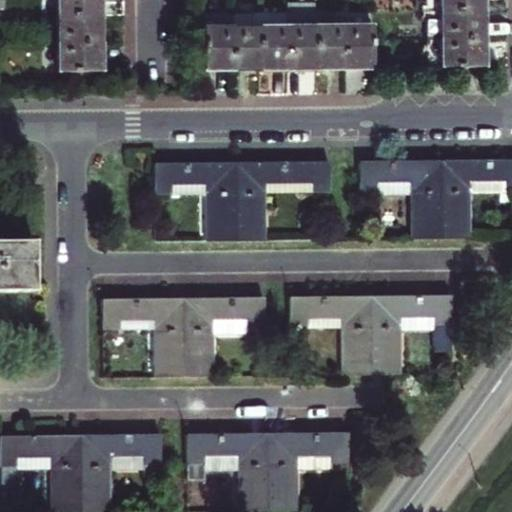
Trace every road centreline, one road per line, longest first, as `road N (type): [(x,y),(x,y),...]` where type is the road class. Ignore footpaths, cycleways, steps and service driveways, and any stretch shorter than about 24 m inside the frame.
road 1 (residential): [(71,126),(511,120)]
road 2 (residential): [(73,265),(496,258)]
road 3 (residential): [(75,402),(382,398)]
road 4 (tertiary): [(402,511),(511,366)]
road 5 (residential): [(73,265),(71,126)]
road 6 (residential): [(75,402),(73,265)]
